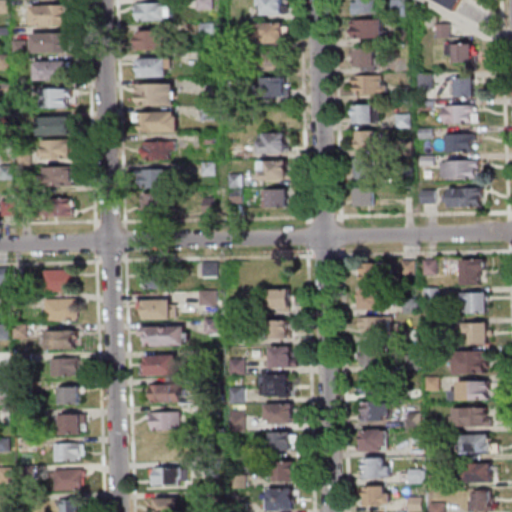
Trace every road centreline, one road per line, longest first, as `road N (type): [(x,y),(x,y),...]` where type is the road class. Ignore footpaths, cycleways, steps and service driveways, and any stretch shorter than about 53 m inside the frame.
road 1 (residential): [(120,511),(100,0)]
road 2 (residential): [(333,511),(318,0)]
road 3 (residential): [(511,232),(0,243)]
